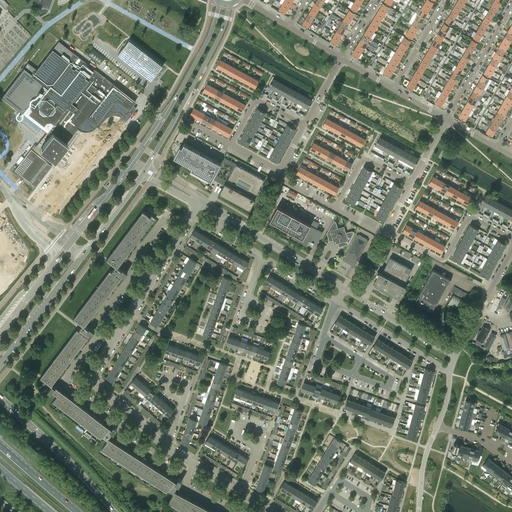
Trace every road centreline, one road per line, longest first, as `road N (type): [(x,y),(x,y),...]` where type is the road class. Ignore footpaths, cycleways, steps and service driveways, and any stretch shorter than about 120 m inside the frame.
road 1 (residential): [(200,202),(95,374),(99,388),(166,446)]
road 2 (tertiary): [(146,167),(230,3)]
road 3 (residential): [(511,237),(470,214),(440,259),(382,234)]
road 4 (trunk): [(114,511),(0,398)]
road 5 (residential): [(345,288),(223,216)]
road 6 (tertiary): [(220,2),(161,120)]
road 7 (residential): [(449,370),(336,302)]
road 8 (residential): [(446,119),(511,6)]
road 9 (residential): [(455,354),(345,288)]
